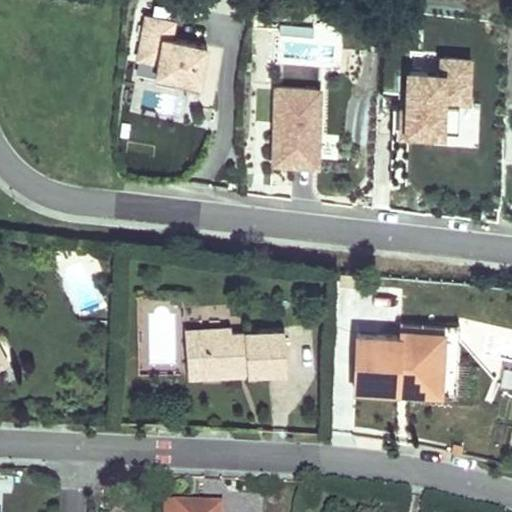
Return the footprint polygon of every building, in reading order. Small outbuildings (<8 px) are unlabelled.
[(173,35),(142,30),(136,74),(155,77),(153,89),(203,97),(209,57),(170,51),(173,35)] [(444,87),(408,87),(408,143),(465,144),(466,73),(444,72),(444,87)] [(319,99),(272,99),(271,177),(318,178),(319,99)] [(419,297),(464,299),(465,289),(419,287),(419,297)] [(441,384),(398,382),(397,392),(460,395),(464,324),(404,320),(404,335),(443,337),(441,384)] [(185,327),(185,332),(231,329),(231,324),(185,327)] [(231,329),(185,332),(188,370),(247,367),(248,374),(287,371),(284,325),(231,329)] [(398,382),(441,384),(443,337),(404,335),(357,333),(354,389),(397,392),(398,382)] [(247,367),(188,370),(188,377),(248,374),(247,367)]
